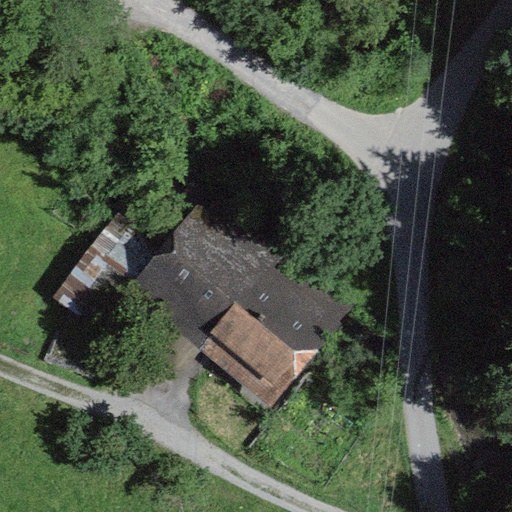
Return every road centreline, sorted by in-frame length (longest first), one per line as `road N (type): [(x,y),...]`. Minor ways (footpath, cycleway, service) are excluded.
road 1 (unclassified): [(511,8),(437,121),(421,178),(416,386),(434,511)]
road 2 (track): [(0,361),(327,511)]
road 3 (track): [(160,0),(421,178)]
